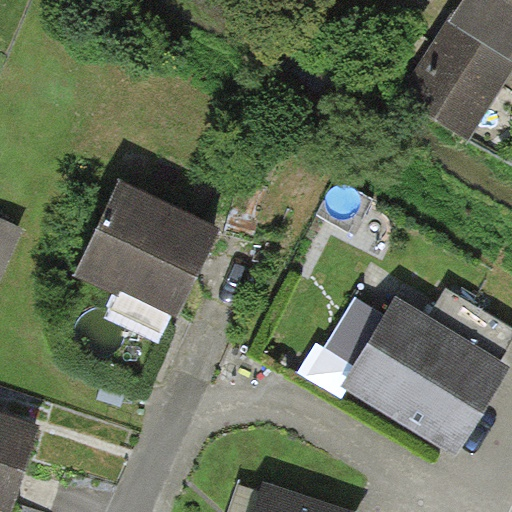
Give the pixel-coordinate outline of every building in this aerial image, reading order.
[(511,0),(473,0),(413,100),(477,139),(511,81),(511,0)] [(232,248),(121,196),(90,261),(201,313),(232,248)] [(0,209),(0,295),(25,218),(0,209)] [(510,384),(390,313),(349,383),(469,454),(510,384)] [(55,437),(0,419),(0,499),(32,510),(55,437)] [(322,511),(268,496),(263,511),(322,511)]
